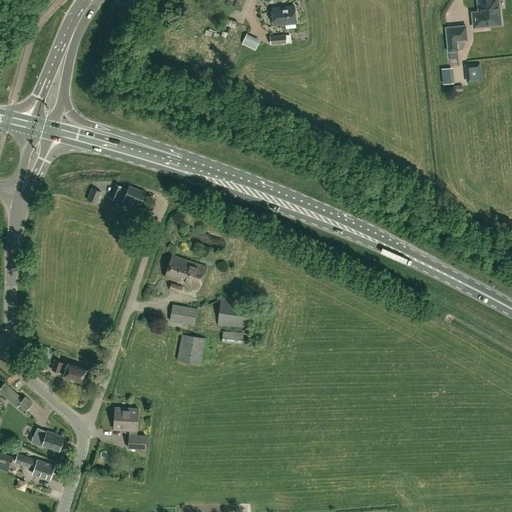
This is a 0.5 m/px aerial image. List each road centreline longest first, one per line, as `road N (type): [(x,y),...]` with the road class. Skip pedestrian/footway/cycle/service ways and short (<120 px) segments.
road 1 (primary): [(511,309),(326,220),(178,166)]
road 2 (residential): [(84,436),(151,242)]
road 3 (unclassified): [(12,350),(20,196)]
road 4 (primary): [(178,166),(73,117),(61,98)]
road 5 (primary): [(178,166),(53,130)]
